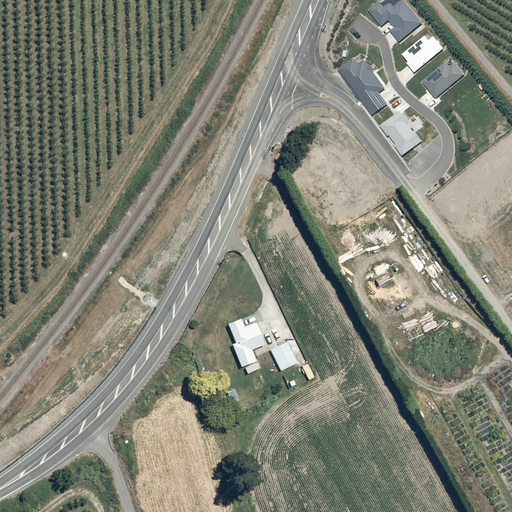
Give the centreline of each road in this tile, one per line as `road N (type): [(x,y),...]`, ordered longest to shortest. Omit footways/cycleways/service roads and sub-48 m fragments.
road 1 (tertiary): [(92,422),(175,316),(297,50)]
road 2 (residential): [(412,188),(442,162),(444,130),(399,90),(382,42),(364,30)]
road 3 (unclassified): [(297,50),(319,62),(412,188)]
road 4 (unclassified): [(412,188),(511,324)]
